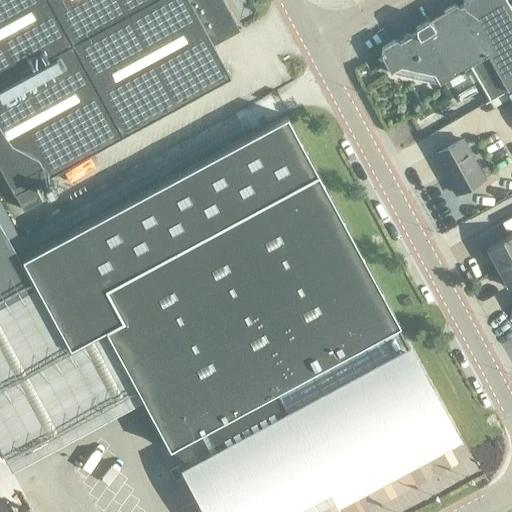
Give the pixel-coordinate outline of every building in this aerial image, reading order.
[(0,0),(0,168),(23,211),(41,200),(32,184),(230,76),(212,42),(237,28),(221,0),(0,0)] [(379,53),(391,72),(400,66),(434,74),(439,83),(441,82),(466,68),(471,65),(491,100),(507,92),(511,88),(511,12),(505,0),(463,0),(463,4),(459,6),(455,4),(443,11),(443,15),(431,22),(427,20),(415,27),(415,32),(411,34),(405,33),(404,39),(399,41),(395,39),(381,47),(381,52),(379,53)] [(286,116),(22,259),(70,347),(107,327),(208,511),(291,511),(331,490),(335,498),(458,431),(286,116)] [(462,140),(435,155),(456,194),(484,179),(462,140)] [(0,240),(10,235),(0,217),(0,240)] [(511,235),(487,249),(498,268),(511,260),(511,235)] [(443,251),(449,262),(476,247),(469,236),(443,251)] [(511,260),(498,268),(508,288),(511,285),(511,260)] [(0,458),(3,468),(14,468),(44,458),(53,458),(53,443),(60,463),(149,433),(64,432),(64,433),(53,437),(44,436),(44,417),(19,426),(14,412),(0,417),(0,458)]
